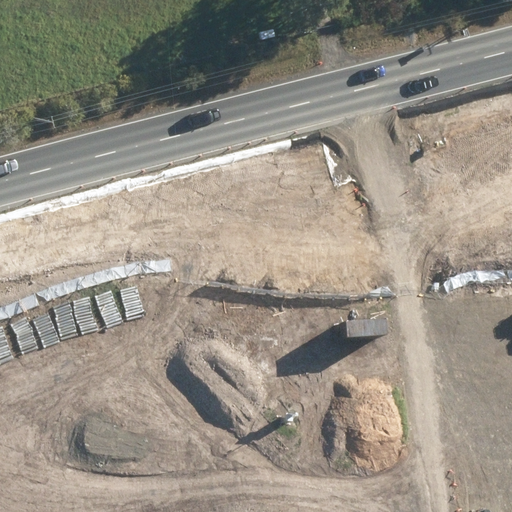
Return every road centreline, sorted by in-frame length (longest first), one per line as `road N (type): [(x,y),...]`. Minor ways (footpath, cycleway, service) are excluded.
road 1 (secondary): [(501,53),(0,188)]
road 2 (tertiary): [(501,53),(511,202)]
